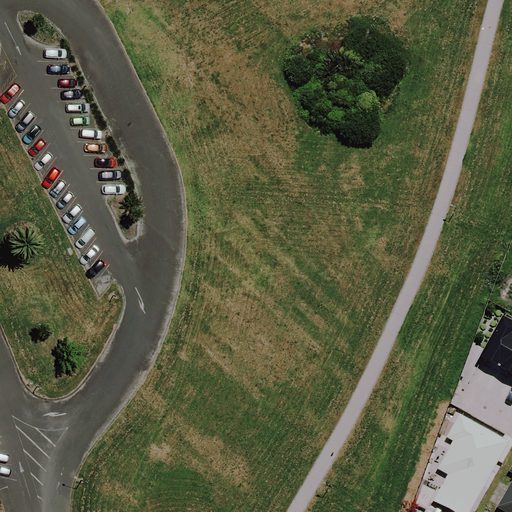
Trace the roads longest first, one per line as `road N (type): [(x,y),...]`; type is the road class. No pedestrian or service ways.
road 1 (unclassified): [(77,0),(97,23),(143,122),(169,203),(166,270),(132,361),(112,387)]
road 2 (unclassified): [(112,387),(58,468),(53,511)]
road 3 (unclassified): [(112,387),(71,414),(52,413),(19,397),(0,371)]
road 4 (unclassified): [(31,511),(0,385)]
